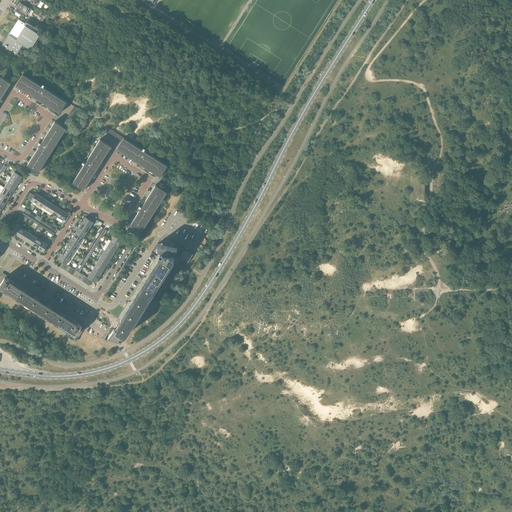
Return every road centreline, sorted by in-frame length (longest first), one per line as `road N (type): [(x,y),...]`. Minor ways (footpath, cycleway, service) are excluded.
road 1 (secondary): [(93,372),(144,351),(196,303),(372,0)]
road 2 (residential): [(114,158),(147,179),(124,219),(80,205)]
